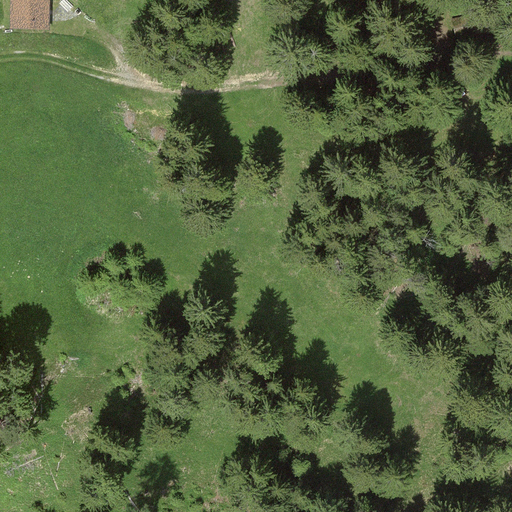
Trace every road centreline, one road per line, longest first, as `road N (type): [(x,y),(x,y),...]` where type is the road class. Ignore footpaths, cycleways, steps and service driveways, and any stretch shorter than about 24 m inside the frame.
road 1 (track): [(511,53),(202,87),(139,75)]
road 2 (track): [(107,33),(139,75),(112,76),(39,55),(0,60)]
